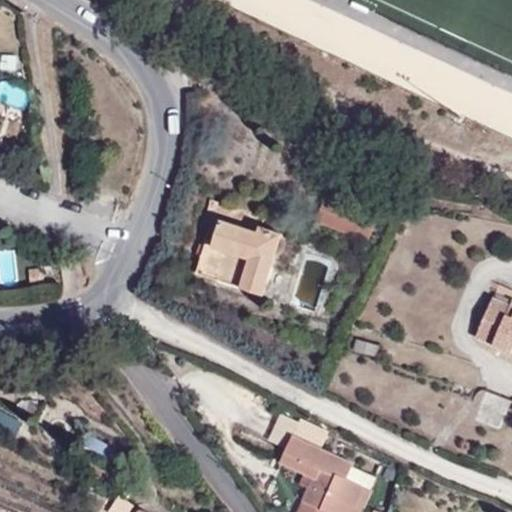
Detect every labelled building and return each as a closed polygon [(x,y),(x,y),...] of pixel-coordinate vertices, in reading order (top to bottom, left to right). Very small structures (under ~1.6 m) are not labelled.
[(371,248),(381,216),(322,198),(312,229),(371,248)] [(216,251),(224,229),(211,224),(203,248),(216,251)] [(262,303),(281,248),(224,229),(216,251),(203,248),(193,280),(262,303)] [(0,283),(17,282),(14,248),(0,248),(0,283)] [(511,309),(494,302),(476,343),(511,358),(511,309)] [(503,434),(511,412),(511,403),(491,394),(478,424),(503,434)] [(350,465),(291,439),(278,468),(300,478),(297,485),(307,490),(297,511),(361,511),(370,492),(343,480),(350,465)] [(86,511),(97,511),(102,502),(76,491),(70,506),(86,511)]
